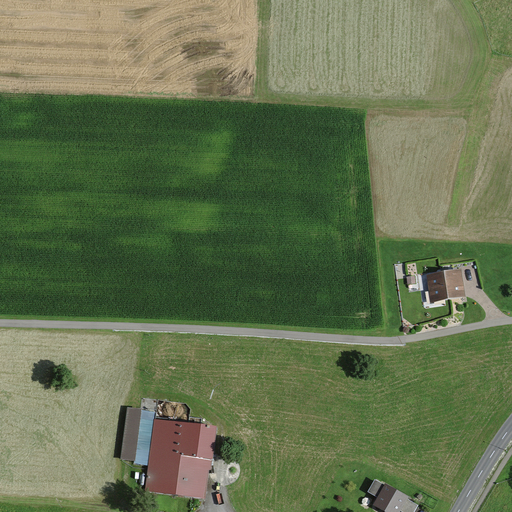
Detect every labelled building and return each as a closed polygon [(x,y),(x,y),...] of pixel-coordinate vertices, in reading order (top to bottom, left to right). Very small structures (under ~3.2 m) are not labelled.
[(464,298),(459,271),(438,275),(427,277),(431,304),(464,298)] [(149,463),(146,491),(201,498),(205,467),(209,467),(214,431),(152,423),(153,415),(127,412),(121,460),(149,463)] [(378,498),(385,485),(375,479),(368,492),(378,498)] [(407,499),(409,496),(386,483),(385,485),(378,498),(374,505),(385,511),(399,511),(401,511),(406,502),(407,499)] [(414,511),(418,505),(407,499),(401,511),(402,511),(414,511)]
